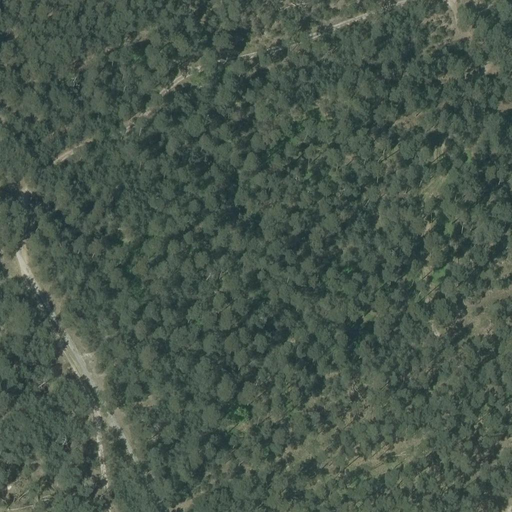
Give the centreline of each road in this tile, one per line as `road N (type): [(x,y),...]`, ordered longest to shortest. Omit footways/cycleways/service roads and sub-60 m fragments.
road 1 (track): [(414,0),(198,68),(118,136),(59,153),(30,178),(21,276),(91,404),(106,511)]
road 2 (unknown): [(511,420),(438,319),(426,286),(443,112),(473,70),(479,45),(447,0)]
